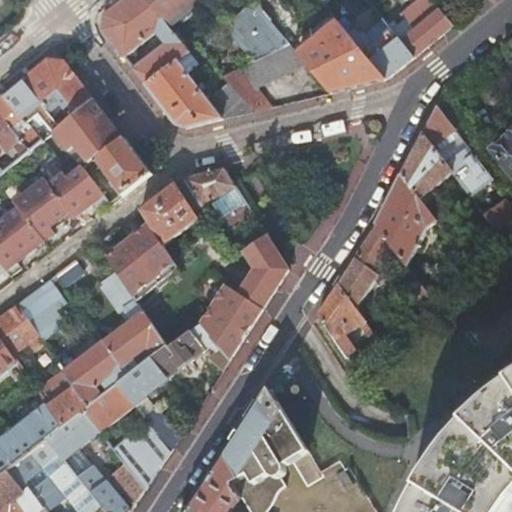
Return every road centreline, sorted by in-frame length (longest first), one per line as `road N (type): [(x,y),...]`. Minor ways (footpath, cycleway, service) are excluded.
road 1 (residential): [(420,92),(319,272),(164,511)]
road 2 (residential): [(420,92),(189,159),(167,150),(61,20)]
